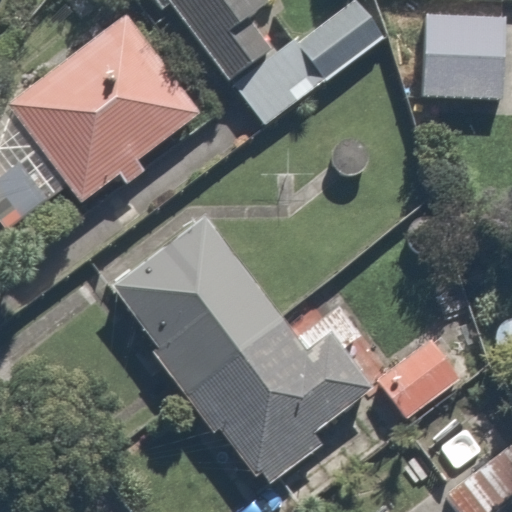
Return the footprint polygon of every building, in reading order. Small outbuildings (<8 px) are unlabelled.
[(159,0),(246,123),(297,87),(242,9),(255,0),(159,0)] [(112,185),(139,165),(128,150),(193,101),(116,1),(0,89),(0,110),(67,197),(101,171),(112,185)] [(497,9),(416,6),(412,96),(493,99),(497,9)] [(293,336),(185,208),(92,287),(254,478),(374,376),(366,368),(320,313),(293,336)] [(429,315),(366,368),(374,376),(406,414),(468,361),(429,315)]
